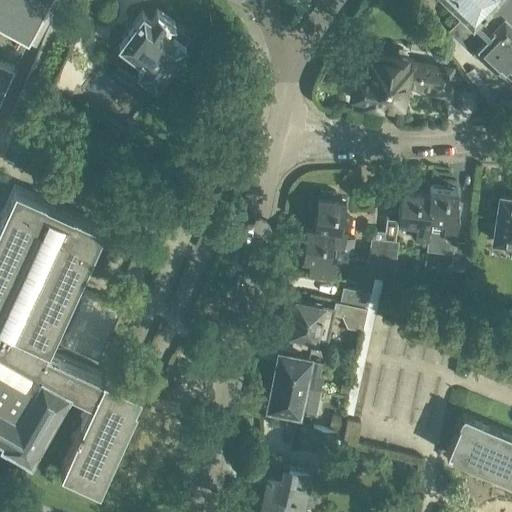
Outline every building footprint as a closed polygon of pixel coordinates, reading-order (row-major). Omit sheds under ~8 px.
[(0,0),(0,26),(28,41),(29,39),(33,41),(55,0),(0,0)] [(511,0),(448,0),(464,15),(447,32),(464,48),(467,44),(494,70),(499,65),(511,76),(511,0)] [(120,44),(114,52),(155,83),(185,44),(168,32),(175,23),(157,10),(151,18),(142,12),(119,43),(120,44)] [(432,92),(446,95),(451,69),(408,62),(409,59),(373,52),(368,77),(355,75),(351,94),(357,95),(356,102),(380,106),(382,99),(401,102),(404,84),(432,89),(432,92)] [(0,96),(14,65),(0,59),(0,96)] [(474,70),(467,75),(500,123),(508,118),(474,70)] [(71,100),(48,90),(35,122),(58,131),(71,100)] [(102,373),(102,374),(47,350),(103,225),(14,184),(0,215),(0,433),(4,436),(3,437),(2,436),(1,439),(4,441),(4,440),(27,453),(26,454),(29,455),(31,453),(30,452),(66,390),(66,391),(68,388),(68,387),(91,399),(80,423),(78,423),(74,432),(77,433),(60,469),(99,487),(99,485),(135,406),(136,405),(134,404),(140,391),(123,383),(102,373)] [(429,193),(423,241),(428,241),(430,220),(445,221),(443,237),(456,238),(460,206),(456,205),(458,190),(430,187),(429,193)] [(306,227),(305,234),(345,239),(348,216),(344,215),(346,200),(336,199),(337,192),(322,190),(321,197),(317,197),(313,228),(306,227)] [(423,241),(429,193),(401,190),(397,222),(417,224),(415,239),(423,241)] [(511,197),(500,195),(496,225),(491,224),(490,236),(494,237),(494,241),(511,243),(511,248),(510,258),(511,257),(511,197)] [(368,263),(381,268),(385,240),(384,240),(385,233),(372,231),(371,238),(368,263)] [(355,240),(345,239),(305,234),(302,259),(309,260),(307,275),(332,278),(336,247),(344,248),(353,254),(355,240)] [(399,242),(385,240),(381,268),(394,273),(399,242)] [(455,242),(451,270),(465,272),(468,244),(455,242)] [(82,287),(60,337),(98,354),(120,303),(82,287)] [(340,303),(367,309),(370,295),(343,289),(340,303)] [(296,300),(293,316),(288,320),(287,328),(290,331),(289,334),(316,340),(314,349),(325,351),(327,343),(334,314),(340,315),(346,329),(362,333),(365,321),(367,309),(340,303),(335,302),(334,309),(296,300)] [(274,382),(304,388),(306,375),(318,377),(321,364),(309,361),(309,359),(280,353),(274,382)] [(304,388),(274,382),(269,408),(298,414),(299,412),(315,415),(319,391),(304,388)] [(360,420),(347,418),(343,443),(356,445),(360,420)] [(310,443),(333,448),(336,430),(313,425),(310,443)] [(255,492),(251,511),(300,511),(307,483),(305,483),(308,470),(289,466),(286,479),(269,475),(265,494),(255,492)]
